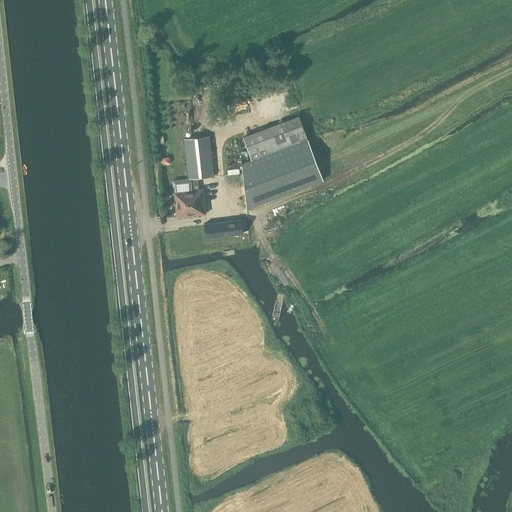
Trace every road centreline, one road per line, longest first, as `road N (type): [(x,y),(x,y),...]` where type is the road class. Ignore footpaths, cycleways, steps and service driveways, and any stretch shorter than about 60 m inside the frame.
road 1 (primary): [(162,511),(105,0)]
road 2 (unclassified): [(51,511),(0,37)]
